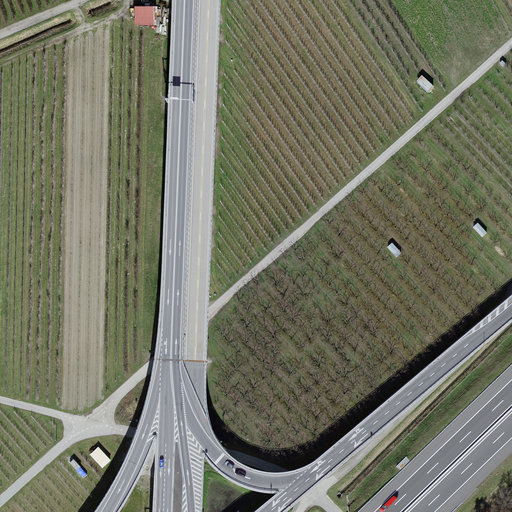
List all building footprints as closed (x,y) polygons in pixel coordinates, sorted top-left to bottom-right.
[(156,28),(155,2),(135,2),(135,28),(156,28)] [(433,86),(422,75),(416,81),(428,91),(433,86)] [(487,233),(478,223),(473,227),(482,237),(487,233)] [(98,447),(90,455),(102,468),(111,460),(98,447)] [(81,467),(74,459),(70,463),(77,470),(81,467)]
